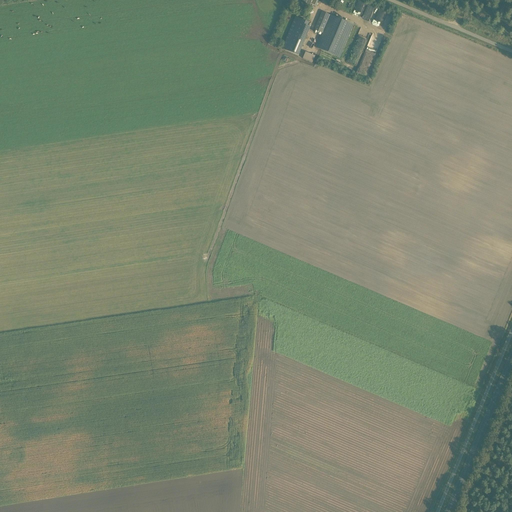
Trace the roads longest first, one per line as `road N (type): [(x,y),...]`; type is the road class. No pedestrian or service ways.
road 1 (primary): [(448,511),(511,357)]
road 2 (unclassified): [(511,51),(388,0)]
